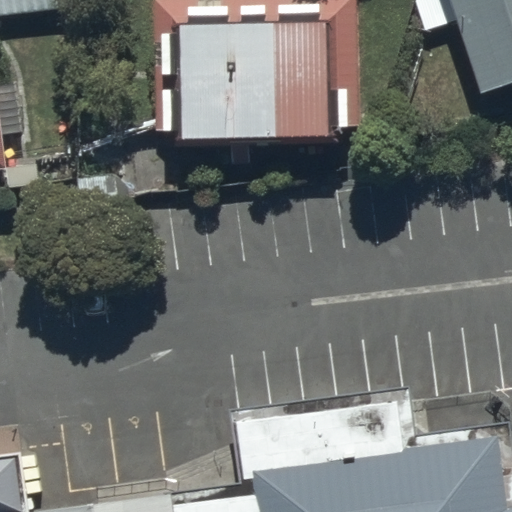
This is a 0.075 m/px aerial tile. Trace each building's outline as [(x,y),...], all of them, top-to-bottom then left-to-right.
[(60,0),(0,0),(0,17),(62,10),(60,0)] [(511,0),(443,0),(445,4),(415,11),(422,41),(458,32),(483,119),(511,109),(511,0)] [(351,7),(157,9),(160,154),(184,153),(184,167),(333,164),(333,156),(354,156),(351,7)] [(0,167),(6,167),(2,135),(25,132),(18,81),(0,83),(0,167)] [(249,488),(175,498),(176,511),(511,511),(511,487),(504,424),(414,436),(408,393),(240,415),(249,488)] [(0,511),(176,511),(175,498),(174,487),(25,505),(18,449),(0,450),(0,511)]
